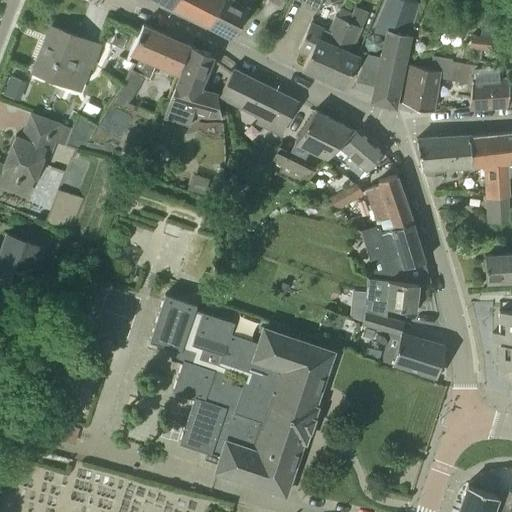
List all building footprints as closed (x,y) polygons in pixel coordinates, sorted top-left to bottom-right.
[(175,0),(171,7),(172,7),(172,6),(180,10),(182,7),(193,13),(192,16),(207,24),(207,25),(208,25),(221,0),(175,0)] [(282,0),(221,0),(208,25),(212,28),(213,26),(225,32),(226,30),(233,34),(248,7),(249,8),(252,0),(268,0),(279,6),(282,0)] [(304,0),(304,2),(317,8),(320,0),(304,0)] [(375,27),(387,30),(371,101),(395,107),(396,100),(409,35),(406,34),(414,14),(382,7),(375,27)] [(308,54),(302,68),(323,77),(347,21),(350,16),(340,11),(338,17),(335,15),(329,30),(309,21),(297,49),(308,54)] [(347,21),(323,77),(344,86),(357,56),(347,51),(351,43),(353,44),(360,28),(347,21)] [(131,70),(125,82),(118,95),(130,102),(144,76),(149,78),(155,65),(175,74),(189,44),(142,24),(126,59),(132,62),(129,69),(131,70)] [(99,45),(80,37),(50,25),(32,72),(65,84),(74,61),(90,68),(99,45)] [(471,29),(469,45),(492,48),(494,32),(471,29)] [(166,99),(221,118),(216,95),(199,89),(213,55),(189,44),(175,74),(166,99)] [(368,91),(377,53),(365,50),(356,88),(368,91)] [(129,69),(132,62),(126,59),(119,55),(109,73),(125,82),(131,70),(129,69)] [(429,68),(407,64),(400,101),(431,110),(437,91),(439,79),(466,83),(470,65),(452,62),(452,59),(432,55),(431,58),(429,68)] [(295,101),(232,69),(221,95),(259,114),(256,120),(280,132),(295,101)] [(4,91),(19,98),(27,79),(12,73),(4,91)] [(472,79),(468,107),(507,105),(510,77),(472,79)] [(309,149),(329,158),(329,157),(337,145),(340,148),(357,132),(314,110),(288,152),(279,146),(276,151),(275,151),(266,167),(267,168),(303,187),(316,172),(287,157),(289,153),(303,161),(309,149)] [(71,129),(49,121),(31,114),(21,139),(15,136),(3,165),(0,163),(0,183),(14,189),(20,173),(30,177),(41,148),(46,150),(50,139),(65,145),(71,129)] [(329,158),(338,164),(335,168),(351,178),(355,181),(368,173),(365,170),(384,152),(359,130),(357,132),(340,148),(337,145),(329,157),(329,158)] [(511,161),(511,131),(472,135),(470,135),(470,136),(469,136),(470,165),(511,161)] [(426,175),(441,174),(441,167),(470,165),(469,136),(453,137),(452,136),(451,136),(451,137),(436,137),(433,137),(433,138),(416,139),(421,169),(425,169),(426,175)] [(257,162),(266,167),(275,151),(265,146),(257,162)] [(488,197),(507,197),(504,164),(486,166),(488,197)] [(395,173),(377,179),(378,183),(364,189),(377,225),(380,232),(394,227),(411,221),(395,173)] [(356,183),(330,199),(337,210),(363,194),(356,183)] [(57,189),(45,223),(70,232),(82,198),(57,189)] [(509,222),(507,197),(488,197),(490,221),(509,222)] [(411,221),(394,227),(380,232),(377,225),(362,229),(372,261),(382,258),(389,280),(418,283),(427,284),(427,283),(430,282),(411,221)] [(47,250),(24,241),(24,240),(6,233),(0,246),(0,298),(24,308),(47,250)] [(486,281),(505,280),(511,280),(511,253),(484,255),(484,259),(483,259),(484,269),(485,268),(486,281)] [(387,308),(395,309),(415,311),(418,283),(367,278),(363,304),(366,304),(364,311),(385,317),(387,308)] [(215,471),(284,495),(306,431),(308,432),(316,407),(314,406),(333,351),(263,328),(258,344),(229,334),(233,323),(193,310),(195,305),(165,295),(150,340),(175,349),(171,358),(183,362),(173,391),(194,398),(179,442),(210,452),(220,455),(215,471)] [(499,332),(511,332),(511,310),(499,311),(499,332)] [(399,321),(385,317),(364,311),(360,325),(391,334),(382,362),(392,365),(392,366),(435,378),(443,345),(442,345),(424,341),(396,333),(399,321)] [(511,332),(499,332),(492,332),(492,344),(499,344),(499,374),(511,376),(511,332)] [(42,434),(29,430),(25,443),(38,447),(42,434)] [(457,511),(507,511),(511,500),(511,491),(499,487),(497,495),(467,484),(457,511)]
